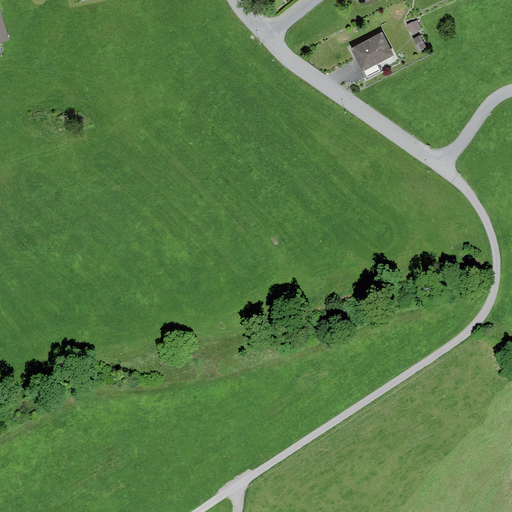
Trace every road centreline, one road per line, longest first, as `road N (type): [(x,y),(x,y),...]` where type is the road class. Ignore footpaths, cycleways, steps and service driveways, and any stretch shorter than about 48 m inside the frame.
road 1 (track): [(438,168),(481,211),(495,250),(491,299),(480,316),(464,335),(198,511)]
road 2 (tertiary): [(265,36),(438,168)]
